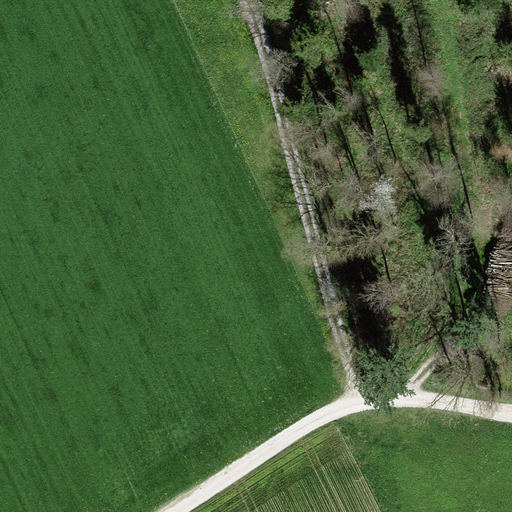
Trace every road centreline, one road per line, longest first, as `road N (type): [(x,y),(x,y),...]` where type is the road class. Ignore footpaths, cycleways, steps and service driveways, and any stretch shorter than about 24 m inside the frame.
road 1 (track): [(254,0),(368,389),(511,410)]
road 2 (track): [(172,511),(368,389)]
